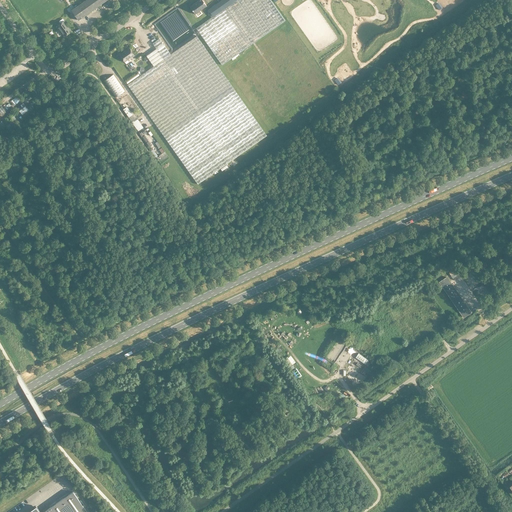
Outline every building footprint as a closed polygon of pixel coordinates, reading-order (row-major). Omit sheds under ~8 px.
[(86,0),(72,10),(78,20),(107,0),(86,0)] [(202,0),(199,0),(190,7),(195,14),(207,6),(202,0)] [(211,18),(196,28),(222,65),(285,21),(270,0),(222,0),(206,11),(211,18)] [(64,36),(71,31),(68,27),(67,26),(67,25),(64,21),(57,26),(64,36)] [(128,84),(198,184),(267,136),(197,36),(170,54),(159,39),(152,44),(156,49),(146,56),(154,66),(128,84)] [(129,48),(120,55),(124,62),(134,55),(129,48)] [(138,73),(126,81),(127,84),(140,75),(138,73)] [(116,98),(125,91),(113,74),(104,81),(116,98)] [(471,312),(447,277),(440,282),(464,317),(471,312)] [(422,283),(416,287),(427,304),(433,299),(422,283)] [(333,366),(335,363),(348,343),(348,342),(347,343),(339,338),(325,358),(334,364),(332,366),(333,366)] [(366,358),(358,353),(355,357),(363,362),(366,358)] [(87,511),(73,492),(57,503),(44,511),(40,511),(36,506),(28,511),(87,511)]
